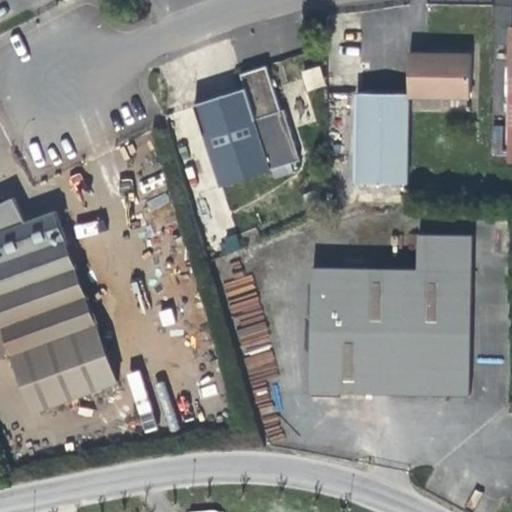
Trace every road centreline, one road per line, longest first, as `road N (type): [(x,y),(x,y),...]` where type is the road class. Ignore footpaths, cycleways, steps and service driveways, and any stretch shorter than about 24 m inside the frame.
road 1 (residential): [(0,504),(235,467),(338,480),(415,511)]
road 2 (residential): [(262,0),(195,21),(74,83)]
